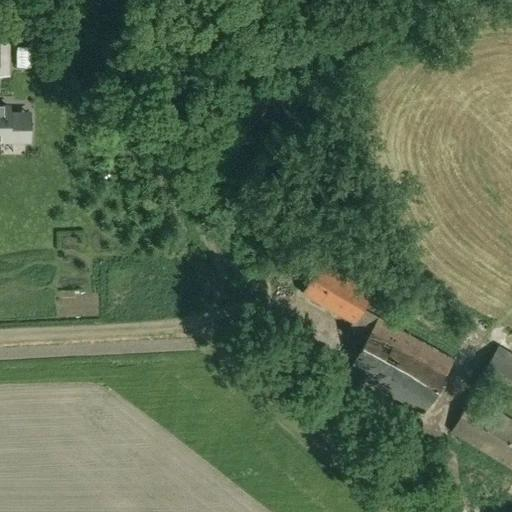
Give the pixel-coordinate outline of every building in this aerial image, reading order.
[(322,46),(345,28),(334,13),(310,30),(322,46)] [(361,89),(386,66),(373,53),(348,75),(361,89)] [(267,107),(234,78),(202,117),(234,145),(267,107)] [(8,114),(8,107),(3,107),(0,106),(0,140),(28,141),(28,123),(28,115),(28,114),(27,114),(8,114)] [(422,415),(452,361),(361,308),(371,291),(320,261),(302,293),(352,322),(349,327),(366,339),(347,370),(422,415)] [(511,401),(511,354),(498,346),(477,381),(511,401)] [(511,467),(511,420),(472,396),(451,431),(511,467)]
